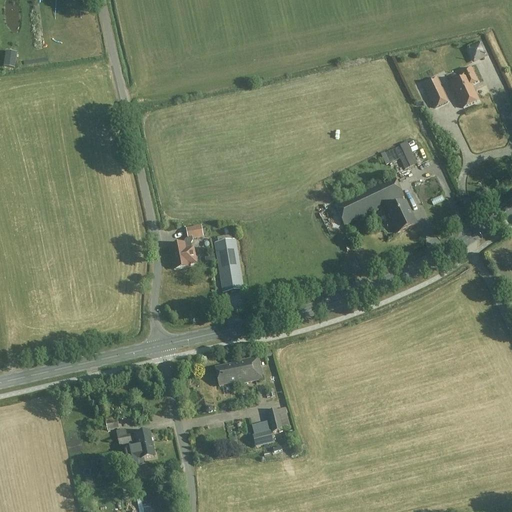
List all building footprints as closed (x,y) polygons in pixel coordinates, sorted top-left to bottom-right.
[(477,83),(471,69),(460,74),(462,78),(450,84),(454,94),(456,93),(457,97),(456,97),(459,104),(460,103),(463,109),(479,102),(471,86),(477,83)] [(436,94),(431,82),(424,86),(435,109),(448,103),(442,91),(436,94)] [(410,163),(461,139),(452,118),(401,142),(410,163)] [(386,207),(402,199),(404,198),(394,178),(335,207),(344,227),(386,207)] [(402,199),(386,207),(388,211),(386,212),(389,217),(388,217),(389,220),(390,220),(397,235),(417,225),(406,202),(404,203),(402,199)] [(190,268),(189,265),(196,264),(193,248),(192,248),(191,244),(193,242),(192,240),(203,238),(201,227),(186,230),(188,240),(186,240),(184,243),(184,244),(170,247),(174,271),(190,268)] [(243,291),(235,241),(215,244),(223,294),(243,291)] [(207,256),(209,264),(216,263),(214,255),(207,256)] [(237,386),(263,380),(258,359),(231,364),(231,366),(215,369),(219,388),(236,384),(237,386)] [(269,392),(265,393),(267,399),(270,398),(270,399),(275,398),(273,391),(269,392)] [(285,409),(277,411),(266,414),(271,434),(291,429),(285,409)] [(104,419),(105,423),(107,432),(119,430),(117,421),(114,421),(114,418),(104,419)] [(137,448),(153,445),(150,432),(127,437),(126,431),(116,433),(119,447),(136,444),(137,448)] [(253,436),(256,449),(274,444),(270,432),(253,436)] [(137,448),(125,450),(129,469),(145,465),(144,460),(155,457),(153,445),(137,448)] [(127,481),(134,479),(133,469),(125,470),(127,481)]
